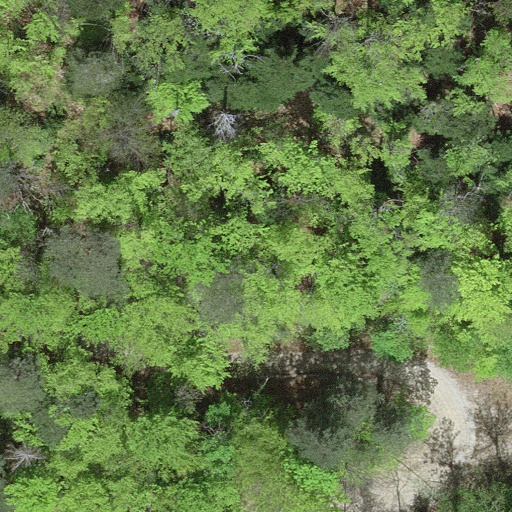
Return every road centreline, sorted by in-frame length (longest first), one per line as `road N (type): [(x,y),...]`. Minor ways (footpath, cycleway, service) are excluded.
road 1 (track): [(0,313),(159,351),(382,366),(441,384),(511,421)]
road 2 (track): [(511,465),(432,487),(195,511)]
